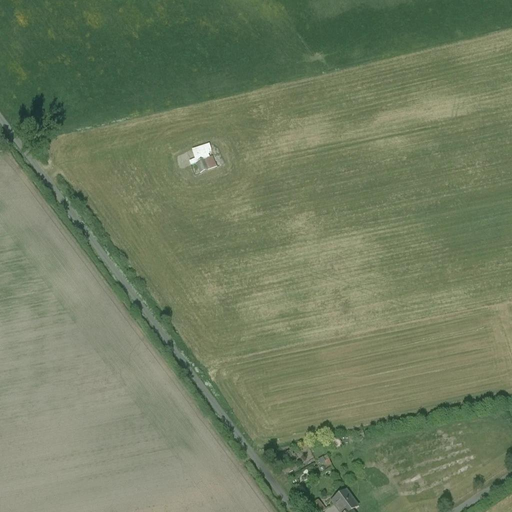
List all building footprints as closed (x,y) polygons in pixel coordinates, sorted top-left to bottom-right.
[(192,148),(194,160),(190,161),(190,163),(212,158),(209,145),(192,148)] [(213,156),(205,159),(209,170),(217,168),(213,156)] [(192,165),(197,176),(209,171),(205,160),(192,165)] [(328,456),(318,460),(320,467),(331,463),(328,456)] [(346,491),(332,501),(340,511),(349,511),(352,510),(358,506),(346,491)]
